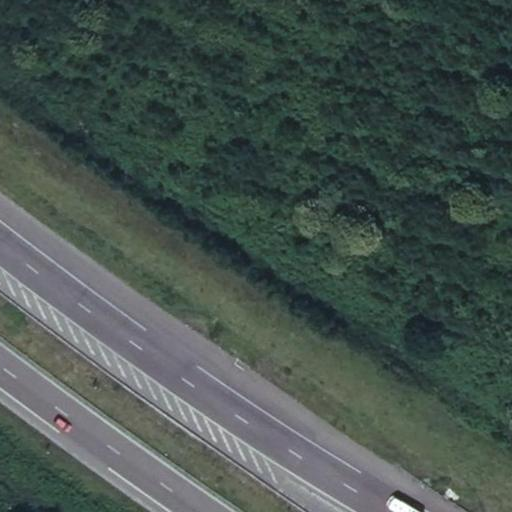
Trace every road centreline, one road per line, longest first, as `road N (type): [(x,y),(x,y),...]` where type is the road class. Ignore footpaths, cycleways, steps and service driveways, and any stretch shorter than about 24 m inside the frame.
road 1 (motorway): [(393,511),(125,337),(0,240)]
road 2 (motorway): [(0,362),(205,511)]
